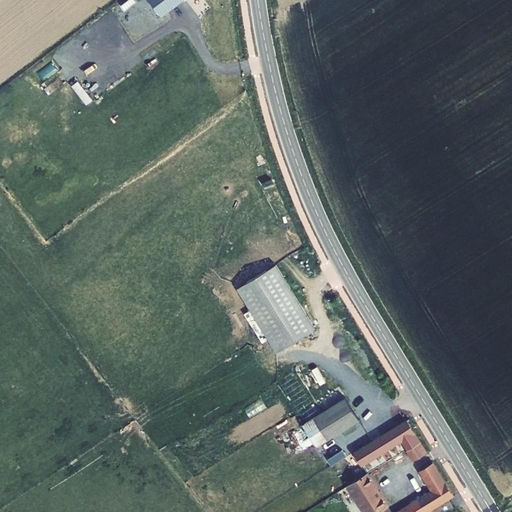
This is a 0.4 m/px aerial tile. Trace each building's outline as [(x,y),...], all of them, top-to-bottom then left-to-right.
[(148,0),(161,16),(182,0),(148,0)] [(316,329),(276,264),(237,288),(275,353),(316,329)] [(347,398),(303,425),(317,446),(359,418),(347,398)] [(414,460),(427,453),(407,420),(355,452),(363,465),(402,440),(414,460)] [(445,482),(433,462),(420,472),(429,491),(445,482)] [(376,511),(388,505),(368,473),(349,485),(365,511),(376,511)] [(453,495),(445,482),(429,491),(395,511),(425,511),(447,499),(453,495)]
